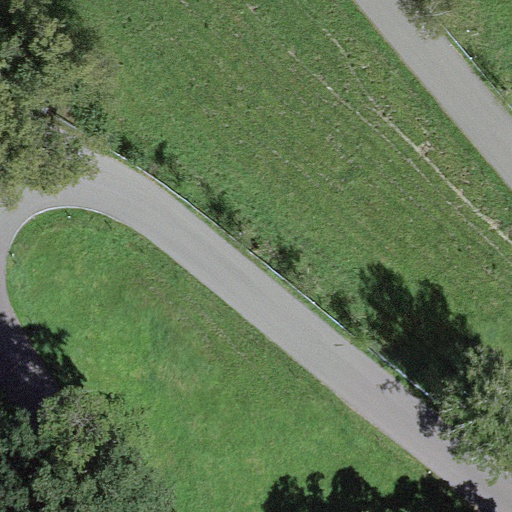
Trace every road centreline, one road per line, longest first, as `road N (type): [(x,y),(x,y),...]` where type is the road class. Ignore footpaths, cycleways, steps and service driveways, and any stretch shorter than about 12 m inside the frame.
road 1 (tertiary): [(511,507),(116,190),(81,173),(45,172),(14,182),(0,198)]
road 2 (tertiary): [(0,332),(114,511)]
road 3 (tertiary): [(385,0),(511,150)]
